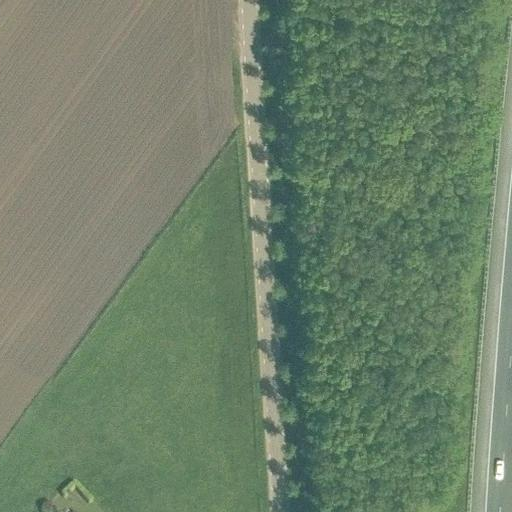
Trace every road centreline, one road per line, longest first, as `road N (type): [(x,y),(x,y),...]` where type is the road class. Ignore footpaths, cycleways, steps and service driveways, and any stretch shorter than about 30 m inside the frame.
road 1 (tertiary): [(279,511),(248,0)]
road 2 (motorway): [(511,363),(499,511)]
